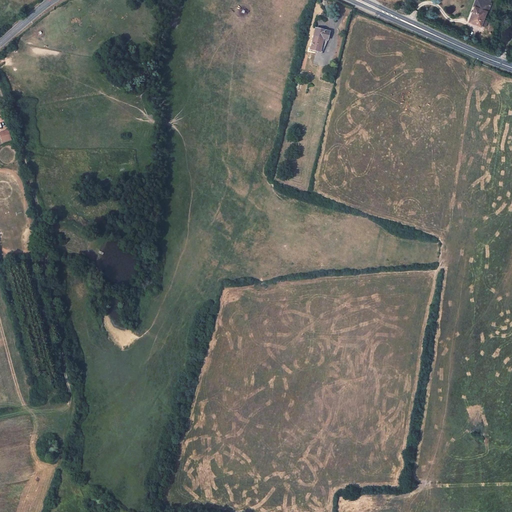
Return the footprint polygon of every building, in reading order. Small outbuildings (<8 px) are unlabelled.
[(475,24),(481,26),(483,20),(486,12),(487,12),(490,3),(481,0),(477,0),(475,7),(473,12),(470,20),(475,22),(475,24)] [(480,26),(481,26),(475,24),(475,22),(470,20),(473,12),(472,11),(470,13),(467,21),(467,22),(467,23),(467,24),(468,24),(475,27),(478,28),(479,28),(479,27),(480,27),(480,26)] [(316,28),(314,37),(323,40),(327,41),(327,40),(329,32),(316,28)] [(314,37),(311,50),(320,52),(323,40),(314,37)] [(303,78),(298,77),(295,89),(294,90),(300,92),(303,78)] [(0,133),(3,141),(11,138),(8,130),(0,133)]
